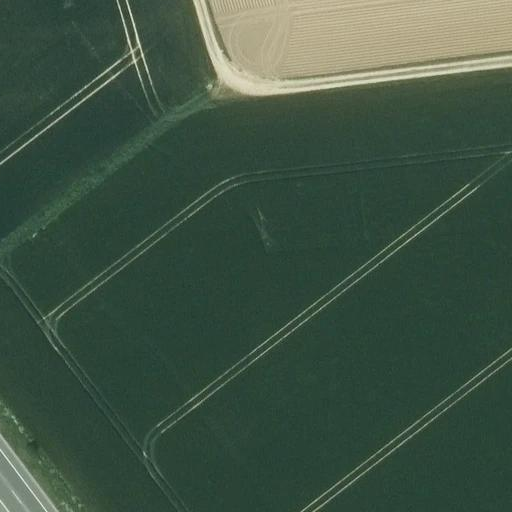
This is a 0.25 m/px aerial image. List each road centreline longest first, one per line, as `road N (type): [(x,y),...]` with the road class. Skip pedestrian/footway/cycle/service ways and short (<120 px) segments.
road 1 (track): [(226,95),(511,61)]
road 2 (track): [(226,95),(179,111),(0,252)]
